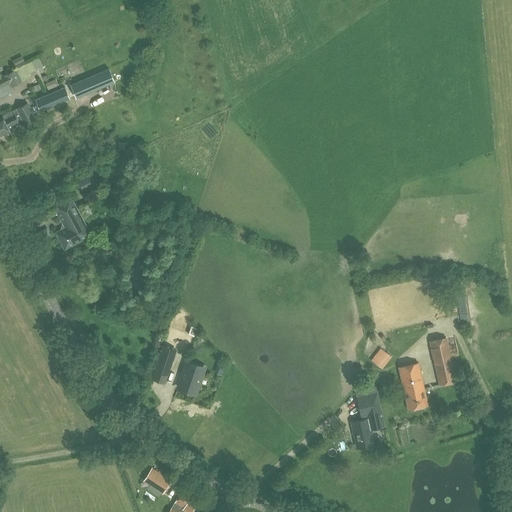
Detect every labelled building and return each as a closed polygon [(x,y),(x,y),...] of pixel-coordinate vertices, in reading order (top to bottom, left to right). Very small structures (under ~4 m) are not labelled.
[(0,97),(1,97),(0,94),(0,93),(10,88),(10,87),(30,77),(29,74),(36,70),(43,66),(39,57),(32,61),(26,63),(24,64),(17,68),(4,75),(0,76),(0,97)] [(109,68),(71,85),(76,98),(114,81),(109,68)] [(48,90),(57,86),(54,79),(45,83),(48,90)] [(33,93),(42,89),(39,83),(31,87),(33,93)] [(70,98),(65,87),(36,99),(40,110),(70,98)] [(20,125),(36,117),(28,102),(3,115),(3,117),(0,118),(0,135),(10,131),(8,126),(18,121),(20,125)] [(120,163),(112,165),(113,172),(121,170),(120,163)] [(82,190),(99,181),(93,170),(77,178),(82,190)] [(75,244),(82,240),(81,239),(90,234),(70,197),(55,205),(65,223),(63,229),(57,232),(65,247),(74,243),(75,244)] [(457,381),(447,337),(430,341),(439,385),(457,381)] [(177,350),(163,346),(151,380),(165,385),(177,350)] [(392,357),(381,349),(371,362),(382,370),(392,357)] [(204,367),(187,362),(178,387),(195,393),(204,367)] [(408,409),(428,404),(418,362),(399,366),(408,409)] [(357,448),(375,444),(371,429),(385,426),(378,391),(356,396),(361,418),(366,417),(366,418),(351,421),(357,448)] [(163,493),(172,480),(152,467),(144,480),(163,493)] [(183,487),(174,502),(183,508),(182,509),(183,509),(186,511),(187,511),(191,511),(200,497),(183,487)] [(172,507),(168,511),(185,511),(186,511),(183,509),(182,509),(183,508),(174,502),(172,507)]
